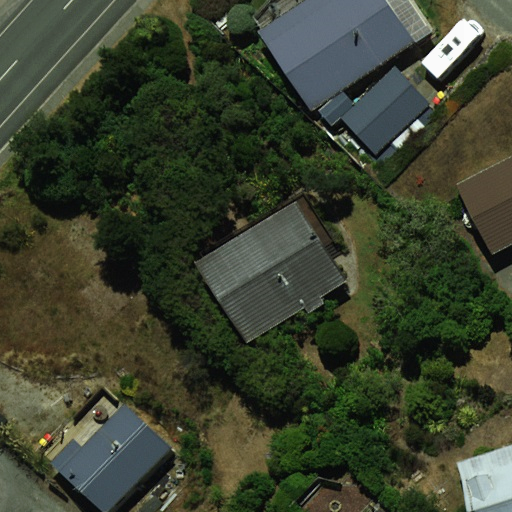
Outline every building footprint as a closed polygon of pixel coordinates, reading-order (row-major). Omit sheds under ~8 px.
[(394,0),(321,0),(273,31),(326,112),(425,51),(394,0)] [(385,83),(340,126),(379,167),(424,124),(385,83)] [(511,152),(453,184),(495,263),(511,254),(511,152)] [(300,204),(189,264),(233,344),(344,284),(300,204)] [(116,414),(49,481),(80,511),(104,511),(159,457),(116,414)] [(511,511),(511,457),(454,474),(464,511),(511,511)]
